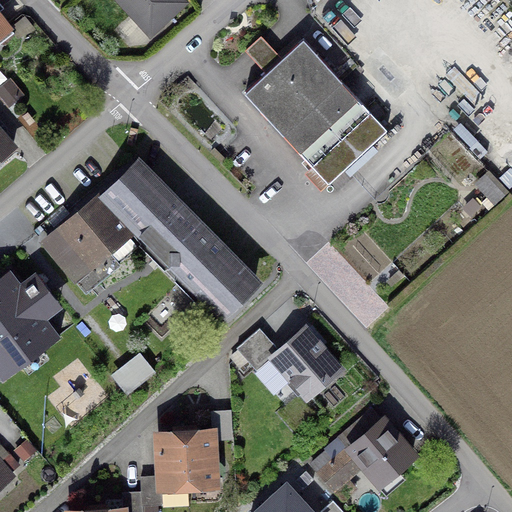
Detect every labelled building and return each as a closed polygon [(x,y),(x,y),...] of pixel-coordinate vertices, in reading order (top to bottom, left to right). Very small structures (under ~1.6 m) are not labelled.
[(187,6),(181,0),(119,0),(152,37),(187,6)] [(385,130),(301,39),(242,93),(326,185),(385,130)] [(0,134),(0,165),(3,163),(0,159),(0,155),(11,146),(0,134)] [(253,282),(251,280),(136,164),(112,188),(142,218),(135,226),(140,231),(138,233),(166,262),(166,263),(171,263),(221,313),(253,282)] [(140,245),(99,197),(43,244),(84,292),(117,265),(117,264),(140,245)] [(28,293),(13,276),(0,286),(0,362),(12,377),(63,337),(48,319),(61,309),(40,283),(28,293)] [(337,369),(303,329),(270,357),(305,397),(337,369)] [(378,482),(410,454),(400,443),(402,441),(393,430),(391,432),(372,410),(340,437),(341,439),(309,466),(331,491),(362,464),(378,482)] [(186,485),(213,484),(210,431),(183,432),(186,485)] [(159,486),(186,485),(183,432),(156,434),(159,486)] [(316,511),(292,480),(256,507),(259,511),(316,511)]
